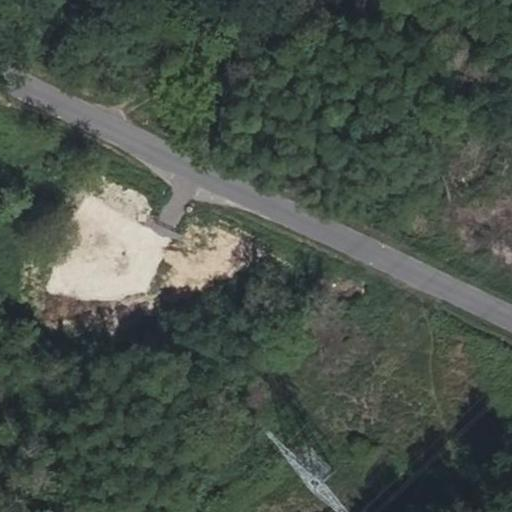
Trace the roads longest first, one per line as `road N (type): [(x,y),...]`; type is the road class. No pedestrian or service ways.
road 1 (tertiary): [(0,73),(511,316)]
road 2 (track): [(77,110),(335,0)]
